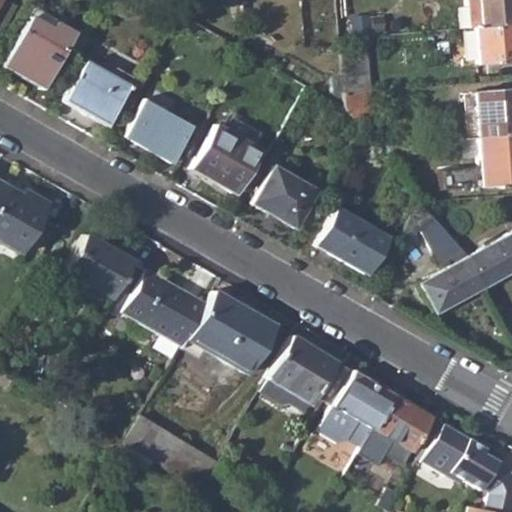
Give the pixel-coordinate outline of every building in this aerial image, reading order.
[(475,0),(477,26),(508,24),(506,0),(475,0)] [(0,59),(0,67),(36,87),(68,33),(48,22),(45,27),(25,16),(0,59)] [(471,27),(473,64),(511,62),(508,24),(477,26),(471,27)] [(58,100),(101,125),(123,86),(81,62),(58,100)] [(511,89),(469,93),(472,137),(511,133),(511,89)] [(118,135),(165,162),(186,126),(139,99),(118,135)] [(185,167),(228,193),(253,149),(210,125),(185,167)] [(511,133),(472,137),(476,186),(511,182),(511,133)] [(246,202),(289,227),(311,189),(269,164),(246,202)] [(0,245),(19,257),(48,207),(6,183),(0,193),(0,245)] [(309,244),(360,273),(382,234),(331,206),(309,244)] [(415,282),(431,312),(480,285),(463,256),(431,220),(416,228),(437,269),(415,282)] [(463,256),(480,285),(511,267),(511,231),(511,230),(463,256)] [(62,276),(108,303),(130,265),(84,237),(62,276)] [(181,341),(203,305),(142,271),(130,265),(108,303),(106,306),(118,314),(177,348),(181,341)] [(181,341),(244,377),(272,329),(210,293),(203,305),(181,341)] [(293,398),(308,407),(335,364),(292,339),(258,393),(281,408),(288,406),(293,398)] [(322,404),(369,431),(390,396),(343,369),(322,404)] [(0,387),(11,394),(18,382),(0,370),(0,387)] [(390,396),(369,431),(405,452),(408,453),(428,419),(390,396)] [(303,416),(308,407),(293,398),(288,406),(303,416)] [(137,413),(121,442),(200,485),(216,456),(137,413)] [(477,489),(478,487),(490,464),(493,460),(479,452),(482,447),(437,422),(416,459),(443,476),(446,471),(477,489)] [(398,466),(405,452),(369,431),(362,445),(398,466)] [(490,464),(478,487),(485,492),(481,510),(490,511),(509,511),(511,501),(511,482),(507,474),(490,464)] [(372,511),(371,511),(385,511),(389,506),(395,496),(384,490),(372,511)]
